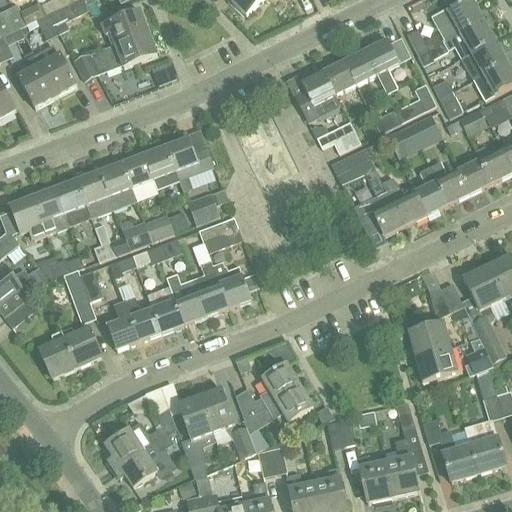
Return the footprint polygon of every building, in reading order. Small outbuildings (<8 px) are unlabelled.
[(60,12),(51,17),(60,35),(69,30),(67,26),(90,14),(87,7),(93,3),(91,0),(87,0),(86,0),(84,0),(74,5),(60,12)] [(74,5),(71,0),(54,0),(55,1),(60,12),(74,5)] [(266,0),(232,0),(230,2),(247,19),(266,0)] [(60,12),(55,1),(40,8),(46,19),(51,17),(60,12)] [(444,45),(484,23),(472,2),(451,14),(450,12),(433,21),(441,36),(425,45),(419,33),(408,38),(418,60),(430,53),(444,45)] [(17,8),(5,14),(15,34),(20,31),(21,32),(37,24),(46,19),(40,8),(21,16),(17,8)] [(117,48),(150,36),(142,13),(108,26),(102,29),(106,40),(113,37),(117,48)] [(15,34),(5,14),(0,16),(0,37),(1,41),(15,34)] [(46,19),(37,24),(47,44),(60,38),(59,35),(60,35),(51,17),(46,19)] [(430,53),(418,60),(426,76),(437,70),(434,63),(450,55),(456,51),(463,63),(496,44),(484,23),(444,45),(430,53)] [(2,41),(0,41),(0,62),(1,66),(15,59),(9,48),(25,41),(21,32),(20,31),(15,34),(1,41),(2,41)] [(117,48),(88,58),(75,65),(86,85),(99,79),(125,68),(126,71),(159,58),(150,36),(117,48)] [(376,50),(367,55),(379,79),(378,79),(388,98),(398,93),(389,74),(400,68),(389,44),(388,44),(387,41),(383,40),(376,44),(375,47),(376,50)] [(508,65),(496,44),(463,63),(474,84),(508,65)] [(367,55),(346,65),(357,89),(378,79),(379,79),(367,55)] [(36,60),(57,100),(78,89),(61,57),(46,65),(42,56),(36,60)] [(57,100),(36,60),(29,64),(33,72),(19,80),(37,112),(57,100)] [(160,70),(169,90),(186,82),(178,63),(160,70)] [(346,65),(324,76),(336,100),(357,89),(346,65)] [(511,71),(508,65),(474,84),(487,105),(511,90),(511,71)] [(336,100),(324,76),(302,87),(305,95),(295,100),(308,125),(341,109),(336,100)] [(0,83),(0,123),(17,114),(0,83)] [(440,103),(454,95),(447,83),(434,90),(440,103)] [(397,115),(402,127),(437,110),(426,88),(415,94),(420,103),(397,115)] [(464,116),(454,95),(440,103),(450,123),(464,116)] [(508,111),(504,102),(482,113),(487,121),(507,111),(508,111)] [(487,121),(482,113),(461,124),(465,132),(470,140),(489,130),(485,122),(487,121)] [(402,127),(397,115),(396,114),(375,124),(381,137),(402,127)] [(411,129),(422,152),(443,142),(432,119),(411,129)] [(465,132),(461,124),(448,130),(452,138),(465,132)] [(334,147),(356,136),(351,126),(328,136),(324,130),(316,129),(313,131),(323,153),(335,148),(334,147)] [(422,152),(411,129),(389,140),(401,163),(422,152)] [(362,147),(356,136),(334,147),(335,148),(340,158),(362,147)] [(180,184),(180,185),(184,196),(194,192),(189,181),(208,174),(206,167),(213,165),(208,152),(196,157),(190,142),(167,151),(180,184)] [(511,148),(503,154),(511,172),(511,148)] [(511,178),(511,172),(503,154),(491,159),(486,150),(477,154),(481,164),(493,188),(511,178)] [(167,151),(145,159),(155,184),(154,184),(157,193),(180,185),(180,184),(167,151)] [(337,179),(370,163),(365,152),(332,169),(337,179)] [(155,184),(145,159),(144,157),(140,155),(134,157),(132,161),(133,164),(123,168),(133,193),(133,192),(154,184),(155,184)] [(370,163),(337,179),(343,190),(376,174),(370,163)] [(481,164),(460,174),(472,198),(493,188),(481,164)] [(472,198),(460,174),(448,180),(441,166),(431,171),(450,209),(472,198)] [(123,168),(100,176),(115,213),(137,204),(133,192),(133,193),(123,168)] [(427,190),(417,195),(429,219),(450,209),(431,171),(420,176),(427,190)] [(78,185),(91,218),(93,221),(115,213),(100,176),(78,185)] [(429,219),(417,195),(404,201),(399,189),(398,189),(394,182),(384,186),(394,202),(408,229),(429,219)] [(91,218),(78,185),(56,193),(69,226),(91,218)] [(394,202),(384,186),(383,187),(384,189),(376,193),(379,200),(367,206),(368,207),(355,213),(364,229),(376,223),(385,240),(408,229),(394,202)] [(70,230),(69,226),(56,193),(34,202),(48,238),(70,230)] [(193,218),(216,209),(212,198),(189,207),(193,218)] [(48,238),(34,202),(11,210),(20,235),(28,232),(33,244),(48,238)] [(146,227),(153,245),(176,236),(169,218),(168,218),(164,208),(150,213),(154,223),(146,227)] [(220,221),(216,209),(193,218),(197,229),(220,221)] [(204,246),(239,232),(235,222),(200,235),(204,246)] [(153,245),(146,227),(124,235),(131,253),(153,245)] [(103,248),(109,262),(116,260),(105,228),(96,231),(102,249),(103,248)] [(243,244),(239,232),(204,246),(208,257),(243,244)] [(0,265),(20,249),(8,236),(0,242),(0,265)] [(130,253),(125,239),(114,243),(119,257),(130,253)] [(155,251),(161,265),(183,257),(178,242),(155,251)] [(103,248),(102,249),(95,251),(100,266),(109,262),(103,248)] [(155,251),(133,259),(137,270),(151,265),(153,268),(161,265),(155,251)] [(137,270),(133,259),(111,268),(116,282),(124,279),(123,276),(137,270)] [(511,259),(489,270),(506,303),(511,299),(511,259)] [(64,280),(58,266),(56,260),(37,267),(40,271),(39,272),(50,285),(51,285),(64,280)] [(66,263),(58,266),(64,280),(86,272),(82,260),(67,266),(66,263)] [(230,312),(214,270),(212,265),(202,269),(205,279),(194,283),(208,321),(230,312)] [(223,266),(214,270),(230,312),(253,303),(241,270),(229,274),(227,270),(225,271),(223,266)] [(475,301),(463,307),(465,310),(464,311),(469,320),(480,343),(493,367),(507,360),(490,326),(497,323),(491,310),(506,303),(489,270),(465,282),(475,301)] [(50,285),(39,272),(18,288),(6,272),(0,276),(0,310),(17,297),(24,306),(25,307),(30,303),(46,290),(45,289),(50,285)] [(80,280),(91,306),(104,301),(94,274),(80,280)] [(208,321),(194,283),(182,288),(178,277),(168,281),(171,290),(186,329),(208,321)] [(91,306),(80,280),(74,282),(79,297),(73,299),(84,327),(97,322),(91,306)] [(454,287),(442,293),(454,316),(464,311),(465,310),(463,307),(454,287)] [(165,308),(153,313),(163,338),(186,329),(171,290),(160,294),(165,308)] [(442,293),(432,298),(439,323),(452,317),(455,324),(469,320),(464,311),(454,316),(442,293)] [(163,338),(153,313),(142,317),(137,302),(127,306),(132,321),(131,321),(141,346),(163,338)] [(25,307),(24,306),(5,322),(14,333),(38,314),(30,303),(25,307)] [(132,321),(127,306),(126,306),(116,310),(119,318),(106,323),(118,355),(141,346),(131,321),(132,321)] [(72,332),(62,336),(79,373),(103,362),(87,326),(73,333),(72,332)] [(418,362),(453,352),(446,326),(410,335),(418,362)] [(79,373),(62,336),(53,340),(54,341),(38,348),(54,384),(79,373)] [(483,376),(490,373),(495,371),(493,367),(480,343),(472,346),(476,356),(468,359),(471,368),(467,370),(471,381),(483,376)] [(460,377),(453,352),(418,362),(425,387),(460,377)] [(245,424),(302,389),(289,367),(264,382),(270,393),(261,399),(262,401),(256,405),(248,392),(236,399),(245,424)] [(490,373),(483,376),(488,394),(483,396),(485,403),(484,403),(490,424),(466,432),(471,450),(472,449),(480,477),(508,469),(499,440),(494,423),(505,420),(497,392),(495,392),(490,373)] [(245,424),(248,433),(250,437),(284,417),(289,426),(315,411),(302,389),(245,424)] [(506,389),(497,392),(505,420),(511,417),(511,398),(511,395),(508,396),(506,389)] [(223,393),(200,401),(213,437),(226,432),(236,429),(223,393)] [(200,401),(178,409),(190,445),(192,444),(202,441),(213,437),(200,401)] [(404,434),(416,431),(409,406),(396,410),(404,434)] [(115,474),(169,438),(177,433),(169,412),(156,420),(143,429),(149,437),(138,444),(131,433),(106,450),(114,462),(109,465),(115,474)] [(341,425),(346,450),(358,448),(352,423),(341,425)] [(472,449),(471,450),(457,454),(452,434),(443,437),(439,424),(424,428),(431,449),(442,446),(445,457),(444,458),(453,486),(480,477),(472,449)] [(346,450),(341,425),(328,428),(333,453),(346,450)] [(245,462),(257,457),(251,442),(252,442),(250,437),(248,433),(231,440),(245,462)] [(174,447),(169,438),(115,474),(121,483),(126,480),(134,492),(159,476),(151,464),(161,457),(160,456),(174,447)] [(400,463),(387,466),(395,502),(420,497),(409,442),(396,445),(400,463)] [(187,455),(199,483),(207,481),(203,449),(195,452),(187,455)] [(270,455),(276,479),(289,477),(283,452),(270,455)] [(276,479),(270,455),(259,457),(264,482),(276,479)] [(395,502),(387,466),(372,469),(370,460),(359,462),(369,508),(395,502)] [(315,487),(320,511),(348,511),(342,481),(340,471),(328,474),(330,484),(315,487)] [(320,511),(315,487),(302,490),(299,477),(287,480),(293,511),(320,511)] [(209,480),(207,481),(199,483),(203,501),(200,502),(202,511),(245,511),(243,503),(244,502),(244,500),(215,507),(209,480)] [(256,499),(244,502),(243,503),(245,511),(272,511),(271,503),(270,503),(266,486),(254,489),(256,499)] [(202,511),(200,502),(187,505),(188,511),(202,511)]
